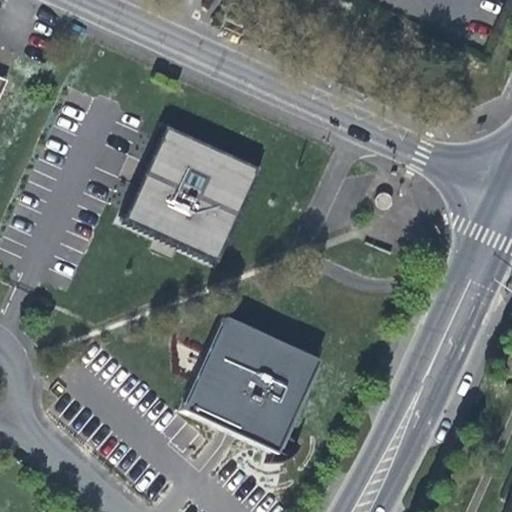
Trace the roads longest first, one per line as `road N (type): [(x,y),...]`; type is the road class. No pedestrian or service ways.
road 1 (residential): [(419,159),(73,0)]
road 2 (primary): [(496,192),(339,511)]
road 3 (primary): [(382,511),(511,236)]
road 4 (residential): [(117,511),(3,407)]
